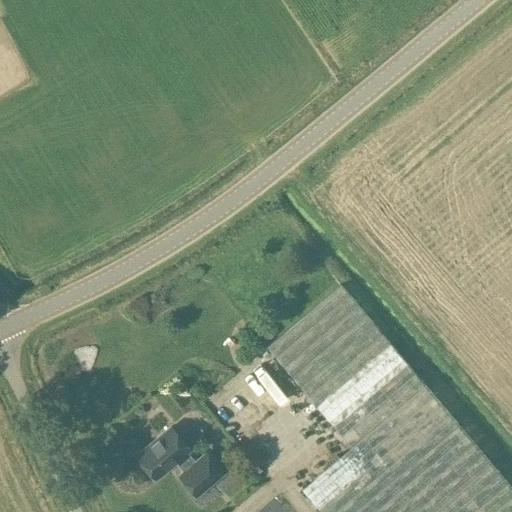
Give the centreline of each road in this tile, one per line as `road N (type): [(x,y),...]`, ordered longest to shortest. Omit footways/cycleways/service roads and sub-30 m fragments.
road 1 (tertiary): [(0,332),(91,288),(236,200),(479,0)]
road 2 (unclassified): [(80,511),(0,340)]
